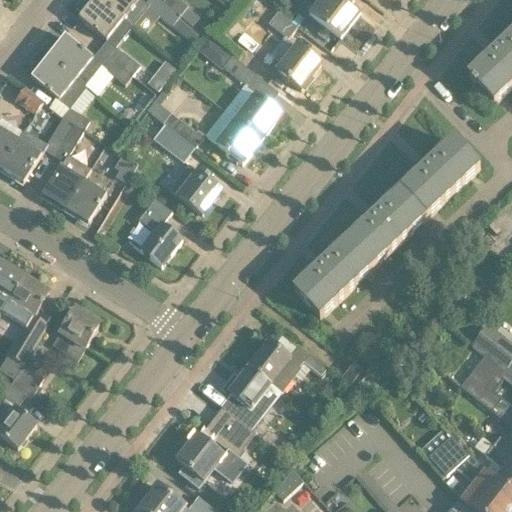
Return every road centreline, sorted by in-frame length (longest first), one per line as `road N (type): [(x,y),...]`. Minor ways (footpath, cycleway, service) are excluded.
road 1 (residential): [(186,335),(445,0)]
road 2 (unknown): [(331,341),(499,185),(503,168),(483,143)]
road 3 (residential): [(49,511),(186,335)]
road 4 (residential): [(186,335),(0,212)]
